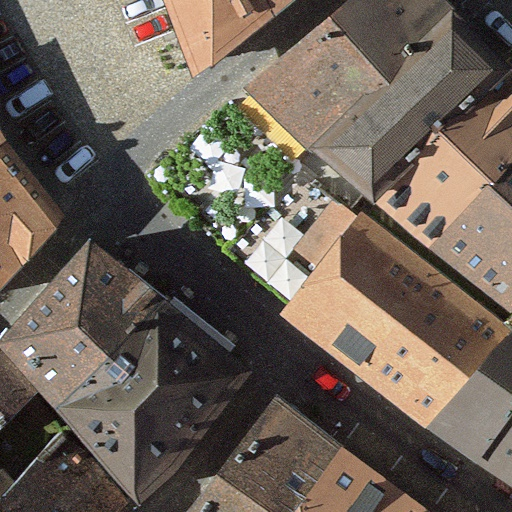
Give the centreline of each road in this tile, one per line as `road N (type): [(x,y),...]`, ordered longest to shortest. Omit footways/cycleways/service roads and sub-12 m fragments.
road 1 (residential): [(288,350),(501,511)]
road 2 (residential): [(306,0),(117,180)]
road 3 (residential): [(117,180),(288,350)]
road 4 (residential): [(288,350),(139,511)]
road 5 (residential): [(0,308),(117,180)]
